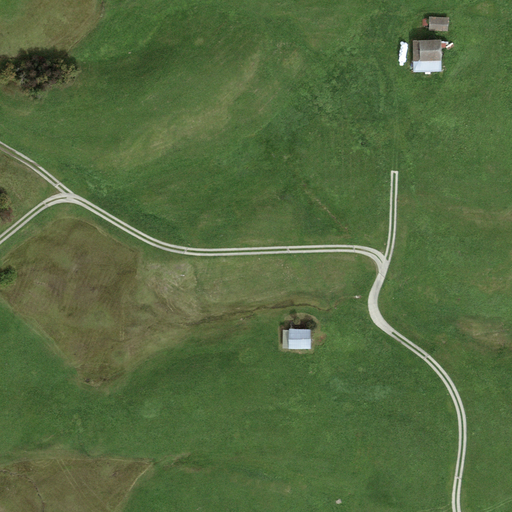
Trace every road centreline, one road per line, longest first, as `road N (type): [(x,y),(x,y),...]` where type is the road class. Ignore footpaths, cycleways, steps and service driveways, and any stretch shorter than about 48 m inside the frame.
road 1 (track): [(384,265),(372,252),(344,250),(186,253),(139,236),(79,197),(55,200),(0,245)]
road 2 (track): [(455,511),(463,417),(445,374),(373,310),(393,239),(395,174)]
